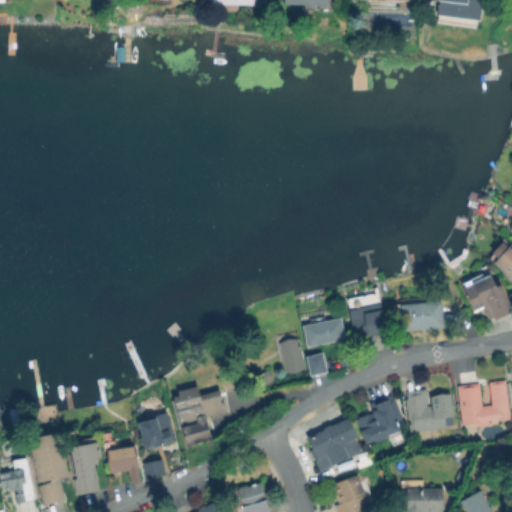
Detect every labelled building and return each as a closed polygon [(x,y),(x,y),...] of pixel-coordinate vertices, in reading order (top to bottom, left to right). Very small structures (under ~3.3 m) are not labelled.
[(206,0),(207,4),(223,4),(223,11),(237,11),(237,4),(253,4),(252,0),(206,0)] [(480,0),(478,18),(437,13),(438,0),(480,0)] [(511,247),(511,280),(491,261),(507,243),(511,247)] [(486,274),(495,293),(502,290),(511,310),(493,319),(486,303),(472,310),(461,286),(486,274)] [(443,324),(400,329),(397,304),(441,300),(443,324)] [(385,333),(353,339),(347,308),(379,302),(385,333)] [(343,340),(304,346),(300,324),(339,317),(343,340)] [(288,338),(287,333),(276,334),(281,373),(302,370),(297,337),(288,338)] [(326,373),(308,377),(304,356),(322,352),(326,373)] [(275,378),(256,388),(251,377),(269,367),(275,378)] [(504,378),(510,421),(461,427),(456,385),(479,381),(482,405),(490,404),(487,380),(504,378)] [(211,435),(183,443),(169,395),(176,393),(175,391),(212,380),(221,412),(206,416),(211,435)] [(425,388),(426,395),(451,392),(456,426),(409,432),(403,391),(425,388)] [(397,431),(366,445),(355,419),(372,411),(368,402),(389,393),(401,420),(394,423),(397,431)] [(173,440),(142,449),(135,425),(148,421),(149,417),(165,411),(173,440)] [(361,450),(320,469),(305,438),(346,418),(361,450)] [(57,479),(63,498),(43,504),(36,481),(26,439),(58,432),(68,475),(67,475),(67,476),(57,479)] [(101,487),(78,493),(66,448),(95,440),(100,459),(94,461),(101,487)] [(134,446),(139,479),(129,480),(127,468),(107,471),(104,450),(134,446)] [(24,459),(33,499),(14,503),(10,489),(0,491),(0,472),(13,469),(11,461),(24,459)] [(163,470),(146,482),(141,463),(161,459),(163,470)] [(367,508),(355,511),(338,511),(335,503),(341,501),(335,482),(356,475),(367,508)] [(269,511),(235,511),(229,489),(261,480),(269,511)] [(403,511),(423,511),(440,511),(441,488),(398,488),(398,508),(403,508),(403,511)] [(480,490),(492,511),(464,511),(459,502),(480,490)] [(83,506),(98,505),(97,491),(81,492),(83,506)] [(222,511),(198,511),(216,501),(222,511)]
